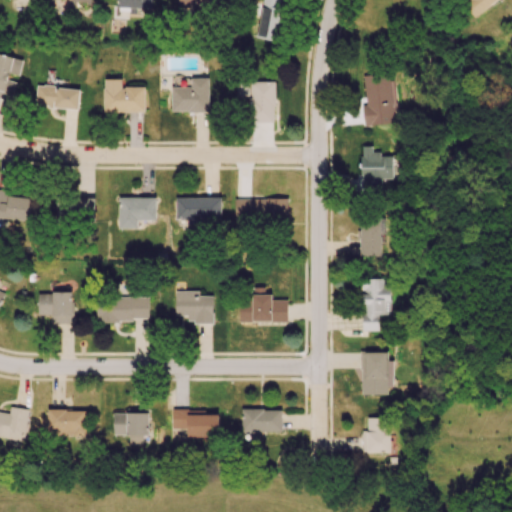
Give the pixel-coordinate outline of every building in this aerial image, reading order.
[(117,0),(117,8),(152,9),(152,0),(117,0)] [(177,0),(176,6),(212,12),(213,0),(177,0)] [(263,0),(256,37),(277,41),(285,0),(263,0)] [(464,0),(476,16),(497,0),(464,0)] [(0,98),(11,102),(16,82),(8,80),(14,56),(0,53),(0,98)] [(364,76),(366,105),(362,106),(364,126),(397,123),(392,74),(364,76)] [(209,112),(209,78),(191,78),(191,87),(172,87),(171,111),(209,112)] [(145,86),(122,86),(122,79),(103,79),(103,112),(145,112),(145,86)] [(274,122),(276,81),(251,81),(249,122),(274,122)] [(35,106),(79,108),(79,88),(36,86),(35,106)] [(361,193),(381,193),(381,178),(399,179),(399,155),(372,154),(372,146),(362,146),(361,193)] [(0,216),(27,221),(31,197),(0,192),(0,216)] [(55,220),(94,221),(95,197),(56,196),(55,220)] [(118,228),(137,228),(137,220),(156,220),(156,197),(118,198),(118,228)] [(221,198),(175,197),(175,219),(187,219),(187,223),(221,224),(221,198)] [(235,198),(234,221),(288,222),(288,199),(235,198)] [(361,216),(359,255),(381,256),(382,232),(386,232),(387,217),(361,216)] [(391,314),(391,288),(383,288),(383,278),(362,279),(363,331),(379,331),(379,314),(391,314)] [(287,322),(287,300),(272,300),(272,295),(264,295),(264,287),(251,287),(251,301),(240,301),(239,321),(287,322)] [(175,315),(188,316),(187,321),(213,322),(213,296),(199,296),(199,291),(175,291),(175,315)] [(73,323),(72,292),(37,293),(38,315),(50,315),(51,324),(73,323)] [(96,321),(148,322),(149,297),(96,297),(96,321)] [(361,395),(388,394),(388,386),(393,386),(393,361),(387,361),(387,352),(360,352),(361,395)] [(0,437),(22,441),(27,408),(10,406),(9,413),(0,411),(0,437)] [(128,444),(142,444),(143,436),(147,436),(148,409),(125,408),(125,413),(113,413),(113,434),(129,434),(128,444)] [(85,410),(48,409),(47,435),(85,435),(85,410)] [(219,414),(206,414),(206,409),(172,410),(172,428),(187,428),(187,437),(219,437),(219,414)] [(282,409),(242,409),(241,431),(281,432),(282,409)] [(392,453),(393,418),(367,417),(366,452),(392,453)]
